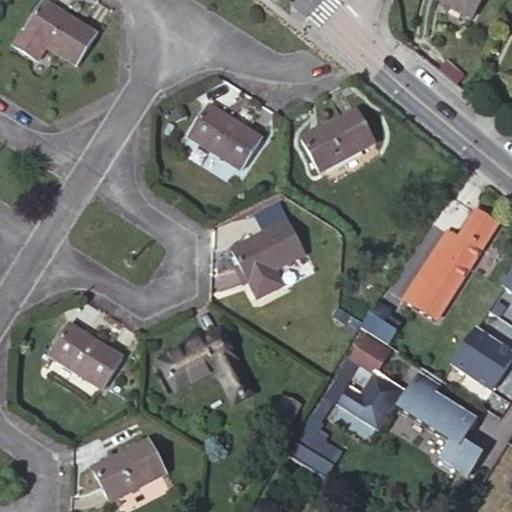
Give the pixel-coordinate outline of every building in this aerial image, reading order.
[(483,0),(434,0),(451,10),(448,20),(459,26),(467,19),(471,21),(483,0)] [(50,13),(53,9),(42,1),(12,48),(35,64),(45,49),(75,68),(95,36),(61,14),(58,19),(50,13)] [(61,14),(53,9),(50,13),(58,19),(61,14)] [(219,119),(221,116),(207,107),(187,139),(241,172),(260,141),(228,120),(226,124),(219,119)] [(372,144),(353,112),(300,142),(318,174),(372,144)] [(228,120),(221,116),(219,119),(226,124),(228,120)] [(495,226),(474,212),(454,244),(443,237),(402,300),(435,320),(495,226)] [(285,221),(252,239),(254,244),(247,248),(244,244),(230,251),(249,284),(250,283),(258,297),(282,284),(274,270),(303,255),(285,221)] [(254,244),(252,239),(244,244),(247,248),(254,244)] [(387,316),(390,311),(376,301),(358,329),(386,347),(395,331),(382,323),(387,316)] [(382,323),(395,331),(400,324),(387,316),(382,323)] [(122,361),(68,325),(48,357),(102,392),(122,361)] [(234,359),(219,332),(160,363),(176,392),(216,370),(234,403),(250,394),(232,360),(234,359)] [(511,357),(511,356),(476,332),(453,368),(489,392),(511,357)] [(332,420),(369,442),(391,405),(400,391),(375,375),(388,355),(362,339),(308,425),(318,431),(323,425),(320,422),(331,404),(339,409),(332,420)] [(462,445),(476,423),(434,396),(439,387),(419,374),(406,394),(400,391),(391,405),(420,423),(418,425),(432,434),(421,451),(446,468),(465,480),(480,457),(469,449),(462,445)] [(295,411),(278,403),(270,419),(287,428),(295,411)] [(296,444),(328,464),(340,445),(318,431),(308,425),(296,444)] [(164,475),(147,442),(92,471),(110,503),(164,475)] [(287,457),(319,477),(328,464),(296,444),(287,457)] [(316,482),(319,477),(287,457),(284,462),(316,482)]
